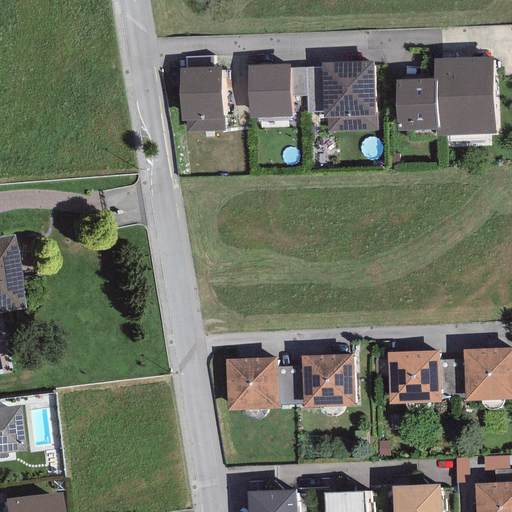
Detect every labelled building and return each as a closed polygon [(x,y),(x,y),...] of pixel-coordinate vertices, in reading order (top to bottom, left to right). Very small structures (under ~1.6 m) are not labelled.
[(493,56),(433,58),(434,79),(435,79),(436,129),(437,136),(496,134),(493,56)] [(213,57),(186,58),(186,68),(213,67),(213,57)] [(373,61),(321,63),(322,67),(323,112),(323,118),(328,118),(328,133),(378,131),(377,113),(375,113),(373,61)] [(290,68),(290,64),(248,66),(249,119),(292,117),(290,96),(290,68)] [(186,68),(179,68),(181,121),(186,121),(186,131),(223,130),(221,67),(213,67),(186,68)] [(290,96),(307,96),(307,67),(290,68),(290,96)] [(307,112),(323,112),(322,67),(307,67),(307,96),(307,112)] [(434,79),(396,80),(397,131),(436,129),(435,79),(434,79)] [(389,154),(389,170),(400,170),(399,153),(389,154)] [(0,312),(27,308),(15,236),(0,237),(0,312)] [(504,400),(511,399),(511,348),(462,350),(463,359),(465,398),(465,400),(481,400),(482,406),(486,410),(492,410),(497,410),(501,406),(504,400)] [(439,351),(387,353),(388,405),(441,403),(441,399),(439,360),(439,351)] [(7,354),(0,354),(0,401),(12,400),(7,354)] [(345,406),(354,406),(352,355),(301,356),(301,367),(303,404),(303,408),(319,407),(320,410),(323,414),(328,418),(336,417),(342,413),(345,406)] [(267,409),(279,409),(278,405),(277,367),(277,358),(225,360),(227,411),(245,410),(245,415),(248,418),(254,420),(261,419),(265,416),(267,409)] [(441,399),(465,398),(463,359),(439,360),(441,399)] [(278,405),(303,404),(301,367),(277,367),(278,405)] [(0,456),(21,456),(18,411),(0,412),(0,456)] [(483,456),(483,471),(494,471),(508,470),(509,456),(483,456)] [(468,458),(456,458),(457,484),(469,483),(468,458)] [(494,483),(511,482),(511,469),(508,470),(494,471),(494,483)] [(511,511),(511,482),(494,483),(474,484),(475,511),(511,511)] [(441,511),(439,485),(392,487),(392,511),(441,511)] [(296,511),(295,490),(247,492),(247,511),(296,511)] [(372,511),(371,491),(324,493),(324,511),(372,511)] [(64,511),(62,492),(6,499),(7,511),(64,511)]
